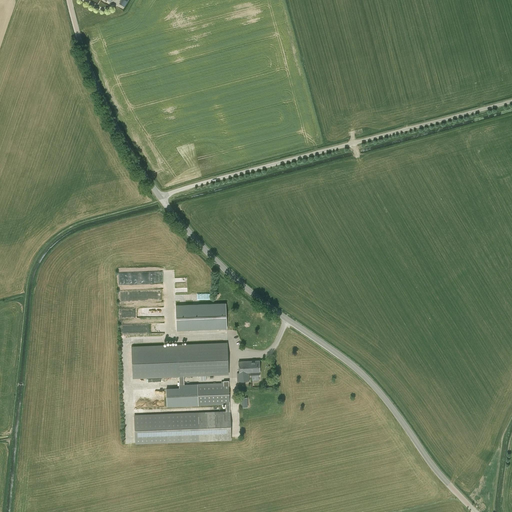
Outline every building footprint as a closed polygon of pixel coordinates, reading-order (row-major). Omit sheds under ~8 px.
[(127,285),(127,273),(119,273),(119,285),(127,285)] [(200,304),(175,305),(176,331),(227,329),(226,303),(214,303),(200,304)] [(229,374),(228,342),(178,344),(179,376),(229,374)] [(249,372),(250,372),(250,377),(260,377),(259,372),(260,372),(259,360),(238,361),(239,373),(237,373),(238,382),(249,381),(249,372)] [(230,404),(229,383),(197,384),(198,413),(134,416),(135,443),(231,440),(230,412),(201,413),(200,405),(230,404)]
